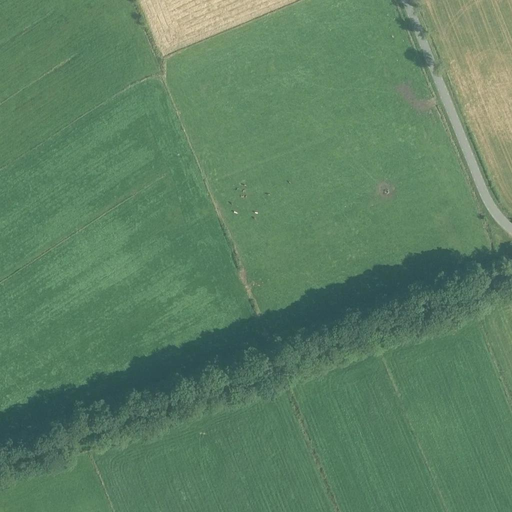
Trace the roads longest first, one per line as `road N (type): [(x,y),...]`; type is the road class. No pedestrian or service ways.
road 1 (track): [(511,271),(0,458)]
road 2 (unclassified): [(511,229),(482,190),(405,0)]
